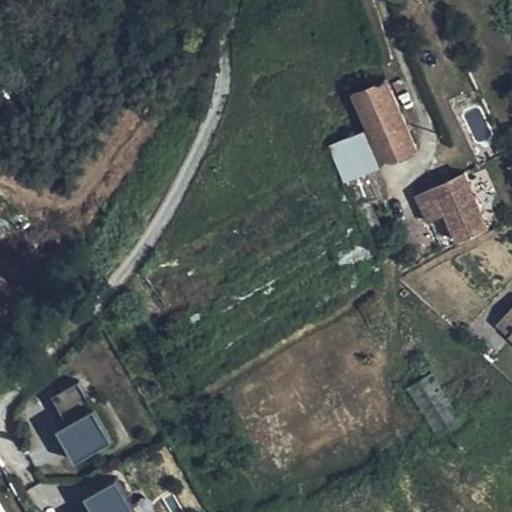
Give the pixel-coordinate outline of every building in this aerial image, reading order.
[(370,124),(402,111),(387,76),(355,90),(370,124)] [(402,111),(370,124),(385,159),(417,145),(402,111)] [(370,167),(385,159),(370,124),(329,142),(330,144),(345,178),(346,178),(370,167)] [(370,167),(346,178),(357,203),(381,192),(370,167)] [(456,174),(434,184),(445,211),(446,210),(478,197),(466,169),(456,174)] [(434,184),(417,191),(428,218),(445,211),(434,184)] [(354,204),(369,238),(373,236),(385,231),(396,225),(381,192),(357,203),(354,204)] [(478,197),(446,210),(458,239),(490,224),(478,197)] [(392,246),(385,231),(373,236),(384,256),(392,246)] [(423,280),(414,289),(431,306),(440,296),(423,280)] [(387,315),(386,313),(375,293),(358,302),(370,323),(387,315)] [(511,304),(498,320),(511,332),(511,304)] [(430,370),(406,385),(436,432),(460,418),(430,370)] [(65,427),(55,433),(72,465),(109,445),(76,383),(49,397),(65,427)] [(88,511),(132,511),(118,481),(82,498),(88,511)]
